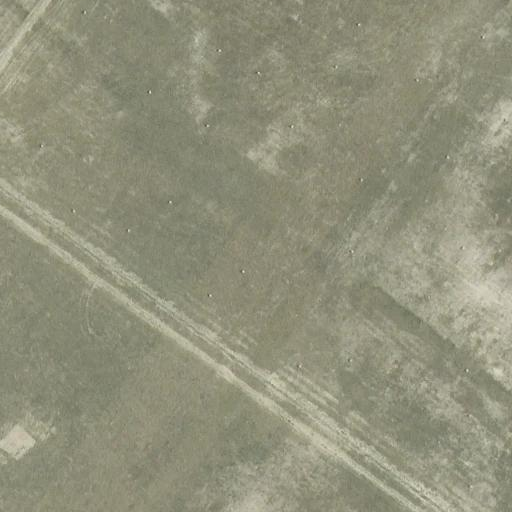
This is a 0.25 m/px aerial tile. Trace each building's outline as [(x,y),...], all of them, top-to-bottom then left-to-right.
[(41,0),(55,10),(62,0),(41,0)] [(122,58),(152,23),(138,11),(108,47),(122,58)] [(3,95),(23,105),(33,86),(13,75),(3,95)] [(84,137),(101,108),(50,76),(25,116),(84,153),(91,141),(84,137)] [(67,300),(79,309),(0,409),(0,428),(45,372),(78,381),(113,369),(138,337),(145,310),(135,303),(131,290),(118,286),(131,271),(127,259),(107,244),(70,234),(37,245),(79,278),(77,287),(67,300)] [(0,471),(3,474),(43,420),(50,425),(65,404),(48,391),(0,455),(0,471)] [(29,463),(19,479),(30,486),(40,470),(29,463)]
